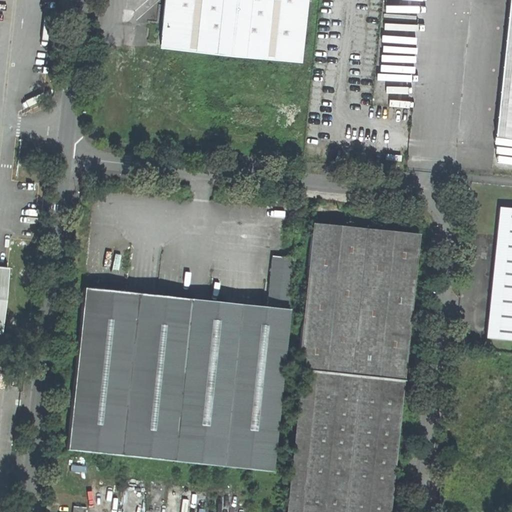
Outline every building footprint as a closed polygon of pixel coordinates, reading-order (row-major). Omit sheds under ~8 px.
[(307,0),(165,0),(161,44),(302,58),(307,0)] [(511,131),(511,0),(508,0),(494,129),(511,131)] [(386,139),(379,139),(381,122),(345,119),(343,140),(359,142),(373,143),(372,149),(385,150),(385,146),(386,139)] [(511,204),(499,203),(492,274),(485,335),(511,338),(511,204)] [(387,511),(417,232),(312,221),(297,372),(304,373),(289,511),(387,511)] [(291,254),(271,252),(267,287),(265,305),(83,286),(65,448),(268,469),(291,254)]
